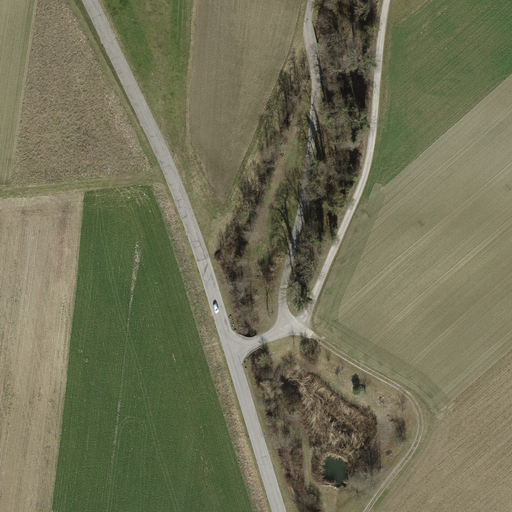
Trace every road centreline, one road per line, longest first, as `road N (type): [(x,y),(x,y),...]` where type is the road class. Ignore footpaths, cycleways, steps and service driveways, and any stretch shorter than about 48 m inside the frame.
road 1 (track): [(309,0),(316,134),(284,305),(301,328),(403,391),(423,421),(412,455),(369,511)]
road 2 (tertiary): [(90,0),(191,221),(280,511)]
road 3 (track): [(387,0),(371,161),(353,213),(301,328),(233,352)]
road 4 (track): [(0,198),(176,182)]
